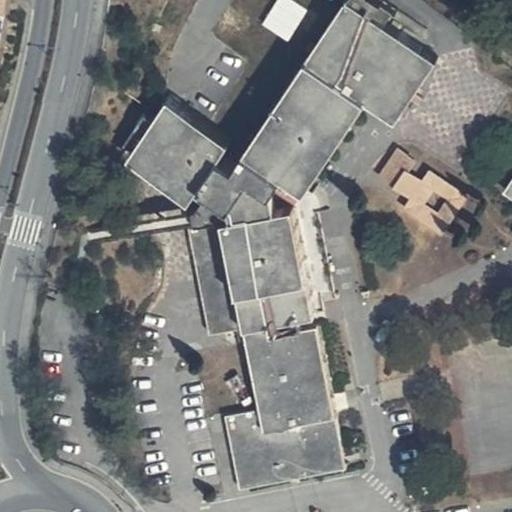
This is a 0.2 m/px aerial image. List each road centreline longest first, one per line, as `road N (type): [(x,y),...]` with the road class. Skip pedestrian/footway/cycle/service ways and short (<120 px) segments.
road 1 (unclassified): [(44,493),(6,429),(3,369),(20,255),(78,0)]
road 2 (unclassified): [(46,0),(0,196)]
